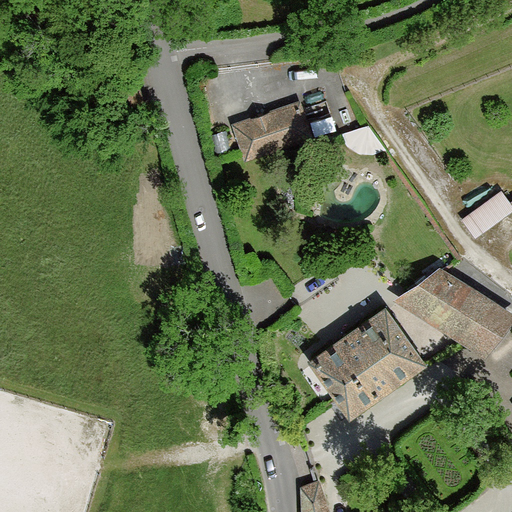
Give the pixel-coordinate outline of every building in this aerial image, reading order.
[(142,100),(133,74),(113,81),(122,107),(142,100)] [(299,101),(236,123),(244,145),(247,153),(309,132),(299,101)] [(511,199),(510,201),(501,188),(461,217),(475,236),(511,208),(511,199)] [(505,321),(511,313),(511,311),(441,266),(402,294),(484,346),(505,321)] [(350,409),(422,358),(386,306),(314,356),(350,409)] [(328,511),(319,484),(303,490),(304,511),(328,511)]
